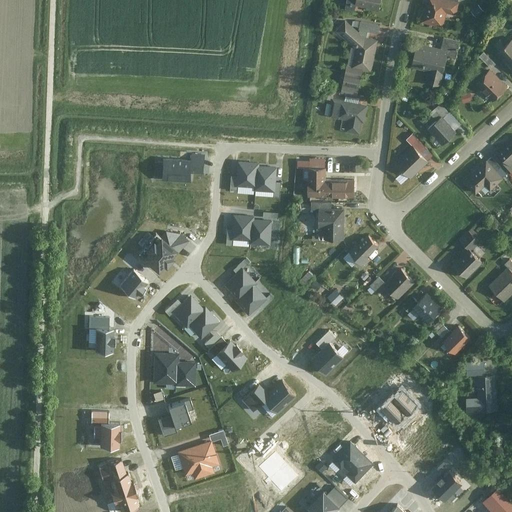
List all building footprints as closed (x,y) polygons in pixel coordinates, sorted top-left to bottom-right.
[(378,11),(380,0),(355,0),(355,6),(378,11)] [(452,0),(427,0),(422,23),(443,27),(446,14),(457,16),(460,1),(452,0)] [(362,72),(371,74),(377,42),(365,38),(344,20),(335,32),(354,48),(350,70),(362,72)] [(458,42),(442,39),(440,51),(448,52),(456,54),(458,42)] [(511,40),(497,54),(511,69),(511,40)] [(440,51),(416,46),(411,69),(427,73),(425,84),(441,87),(448,52),(440,51)] [(494,64),(483,52),(477,56),(489,69),(494,64)] [(345,69),(341,97),(347,98),(358,99),(362,72),(350,70),(345,69)] [(507,89),(489,71),(475,85),(493,103),(507,89)] [(341,97),(333,96),(332,102),(343,104),(347,104),(347,98),(341,97)] [(362,135),(367,107),(347,104),(343,104),(340,120),(347,121),(346,133),(362,135)] [(461,123),(451,111),(443,119),(452,130),(461,123)] [(440,145),(455,132),(452,130),(443,119),(441,117),(426,129),(440,145)] [(427,148),(411,132),(403,139),(411,147),(419,156),(427,148)] [(511,137),(498,150),(511,164),(511,163),(511,137)] [(419,156),(411,147),(395,162),(410,177),(425,162),(419,156)] [(507,173),(511,168),(511,166),(511,164),(498,150),(491,155),(507,173)] [(192,156),(163,154),(161,176),(195,178),(195,171),(206,171),(207,153),(193,152),(192,156)] [(507,173),(491,155),(485,161),(501,178),(507,173)] [(260,158),(239,157),(238,181),(259,183),(260,163),(260,158)] [(501,178),(485,161),(462,181),(475,194),(485,185),(489,190),(501,178)] [(278,164),(260,163),(259,183),(258,186),(277,188),(278,164)] [(308,196),(355,198),(355,179),(328,178),(328,167),(313,167),(313,180),(308,180),(308,196)] [(333,202),(312,200),(311,209),(319,211),(332,211),(333,202)] [(254,212),(233,210),(232,235),(252,236),(254,216),(254,212)] [(342,239),(342,211),(332,211),(319,211),(319,228),(325,228),(325,238),(342,239)] [(272,218),(254,216),(252,236),(252,240),(271,241),(272,218)] [(182,247),(163,229),(143,252),(162,269),(182,247)] [(480,243),(467,231),(459,240),(468,248),(471,251),(480,243)] [(377,245),(367,235),(355,248),(365,258),(377,245)] [(465,277),(481,262),(471,251),(468,248),(452,264),(465,277)] [(239,294),(255,279),(258,277),(244,261),(225,278),(231,285),(239,294)] [(136,267),(122,284),(136,295),(150,278),(136,267)] [(511,271),(508,267),(489,285),(504,301),(511,293),(511,271)] [(412,283),(399,270),(383,287),(396,300),(412,283)] [(383,282),(378,277),(370,285),(375,290),(383,282)] [(251,311),(269,295),(255,279),(239,294),(237,296),(251,311)] [(336,288),(328,295),(336,303),(344,296),(336,288)] [(207,305),(192,290),(175,307),(189,322),(191,320),(207,305)] [(441,306),(427,292),(419,301),(412,307),(426,321),(441,306)] [(419,301),(413,295),(401,307),(407,312),(412,307),(419,301)] [(209,302),(207,305),(191,320),(200,328),(207,335),(224,317),(209,302)] [(448,328),(444,324),(435,333),(440,338),(448,328)] [(117,325),(97,325),(96,349),(116,349),(117,325)] [(471,340),(458,329),(446,342),(458,353),(471,340)] [(234,336),(219,348),(236,368),(251,355),(234,336)] [(329,374),(346,355),(331,341),(314,360),(329,374)] [(181,349),(157,348),(155,377),(179,378),(179,381),(197,382),(198,358),(180,357),(181,349)] [(466,361),(466,374),(484,373),(484,360),(466,361)] [(496,410),(495,375),(476,376),(477,397),(467,398),(468,411),(496,410)] [(267,393),(280,409),(298,394),(285,377),(267,393)] [(95,408),(95,422),(113,422),(113,408),(95,408)] [(113,422),(95,422),(96,436),(101,436),(101,444),(122,443),(122,422),(113,422)] [(373,459),(352,440),(336,458),(343,464),(346,461),(351,466),(349,469),(357,476),(373,459)] [(211,441),(179,452),(186,473),(193,471),(195,477),(213,471),(211,465),(218,463),(211,441)] [(454,489),(463,480),(454,470),(436,488),(446,498),(448,495),(452,499),(458,492),(454,489)] [(133,472),(111,479),(116,492),(111,494),(115,504),(109,506),(110,511),(114,511),(136,505),(132,495),(140,492),(133,472)] [(511,511),(511,502),(497,486),(481,501),(491,511),(511,511)] [(328,487),(313,501),(323,511),(335,511),(344,503),(328,487)]
